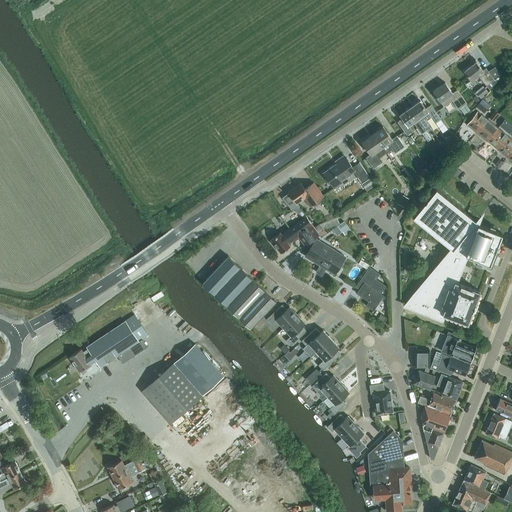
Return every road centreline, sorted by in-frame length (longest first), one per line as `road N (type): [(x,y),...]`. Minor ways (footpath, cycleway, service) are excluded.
road 1 (secondary): [(217,205),(497,10)]
road 2 (residential): [(224,214),(491,29)]
road 3 (secondary): [(15,338),(217,205)]
road 4 (unclassified): [(371,339),(268,269),(224,214)]
road 5 (residential): [(384,354),(397,334),(392,263),(359,214)]
road 6 (unclassified): [(443,479),(425,467),(396,369),(384,354)]
road 7 (unclassified): [(65,489),(1,373)]
road 8 (unclassified): [(443,479),(489,368)]
